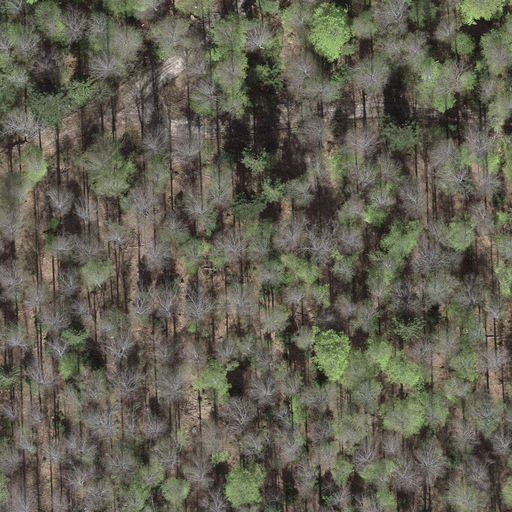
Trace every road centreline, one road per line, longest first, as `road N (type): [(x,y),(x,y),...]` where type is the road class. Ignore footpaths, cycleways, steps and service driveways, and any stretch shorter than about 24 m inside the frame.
road 1 (track): [(245,0),(156,93),(156,113),(198,132),(390,102),(511,120)]
road 2 (track): [(156,93),(0,184)]
